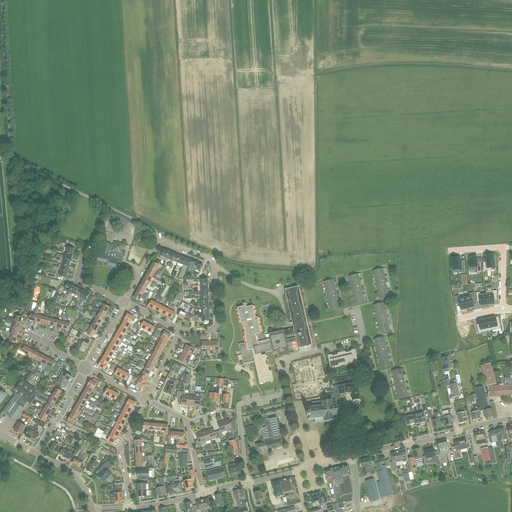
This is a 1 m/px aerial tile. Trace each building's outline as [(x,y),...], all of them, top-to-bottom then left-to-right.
[(82,203),(81,205),(87,209),(98,214),(101,209),(99,209),(100,208),(97,206),(96,207),(92,205),(89,207),(84,205),(84,204),(82,203)] [(84,213),(82,216),(87,219),(89,216),(95,219),(98,214),(87,209),(84,213)] [(116,214),(112,219),(113,220),(121,226),(124,223),(126,224),(127,223),(116,214)] [(80,219),(75,226),(86,233),(86,232),(87,233),(90,229),(89,229),(90,228),(84,225),(86,222),(80,219)] [(113,220),(110,224),(117,230),(121,226),(113,220)] [(110,224),(106,228),(114,234),(117,230),(110,224)] [(74,225),(68,233),(75,237),(76,234),(82,238),(83,237),(84,238),(86,234),(85,234),(86,233),(75,226),(74,225)] [(106,228),(102,232),(110,238),(114,234),(106,228)] [(102,232),(98,238),(103,242),(102,244),(107,244),(111,239),(110,238),(102,232)] [(67,247),(65,253),(72,255),(74,249),(71,248),(71,246),(68,245),(67,247)] [(135,247),(131,251),(138,258),(142,254),(135,247)] [(161,256),(166,258),(169,251),(163,249),(163,250),(160,249),(157,257),(160,258),(161,256)] [(131,251),(127,255),(134,262),(138,258),(131,251)] [(166,258),(172,260),(174,254),(169,251),(166,258)] [(172,260),(178,263),(180,256),(174,254),(172,260)] [(127,255),(123,259),(130,266),(134,262),(127,255)] [(486,262),(483,263),(483,270),(491,270),(491,268),(495,267),(494,256),(491,256),(491,255),(486,256),(486,262)] [(180,256),(178,263),(183,265),(186,258),(180,256)] [(99,262),(110,264),(109,267),(116,268),(117,260),(100,257),(99,262)] [(472,258),(469,258),(470,270),(476,270),(477,272),(481,272),(480,263),(477,263),(476,259),(476,257),(472,257),(472,258)] [(182,268),(181,271),(183,272),(186,266),(189,267),(191,260),(186,258),(183,265),(182,268)] [(460,258),(452,258),(453,270),(460,270),(460,272),(465,272),(464,262),(460,263),(460,261),(460,258)] [(123,259),(118,263),(125,270),(130,266),(123,259)] [(197,263),(191,260),(189,267),(194,269),(197,263)] [(150,268),(156,271),(159,265),(154,262),(150,268)] [(203,265),(197,263),(194,269),(200,272),(203,265)] [(153,277),(156,271),(150,268),(147,274),(153,277)] [(375,278),(384,276),(383,269),(373,271),(375,278)] [(143,280),(149,283),(153,277),(147,274),(143,280)] [(350,283),(359,281),(358,274),(349,276),(350,283)] [(375,278),(376,285),(386,283),(384,276),(375,278)] [(146,289),(149,283),(143,280),(140,286),(146,289)] [(324,282),(326,289),(335,287),(333,280),(324,282)] [(350,283),(352,290),(361,288),(359,281),(350,283)] [(64,299),(66,300),(73,286),(68,283),(64,290),(68,291),(63,299),(64,299)] [(386,283),(376,285),(378,292),(387,289),(386,283)] [(72,294),(75,295),(79,289),(73,286),(66,300),(65,302),(64,305),(66,306),(72,294)] [(137,292),(143,295),(146,289),(140,286),(137,292)] [(244,306),(237,308),(241,323),(243,323),(246,334),(244,335),(246,342),(239,344),(243,360),(243,364),(255,361),(260,384),(264,383),(263,381),(269,380),(270,381),(274,381),(271,371),(269,371),(268,364),(266,365),(265,359),(267,358),(266,355),(262,355),(261,353),(267,352),(267,351),(273,350),(273,351),(277,350),(278,353),(279,352),(280,355),(290,353),(288,348),(292,347),(292,343),(297,342),(298,348),(312,345),(299,287),(285,290),(294,328),(269,333),(271,339),(266,340),(265,335),(261,333),(258,317),(256,317),(253,306),(247,307),(246,303),(243,304),(244,306)] [(337,294),(335,287),(326,289),(327,296),(337,294)] [(352,290),(353,297),(363,295),(361,288),(352,290)] [(77,304),(79,301),(81,298),(80,298),(84,291),(79,289),(75,295),(78,297),(77,298),(75,303),(77,304)] [(387,289),(378,292),(380,298),(389,296),(387,289)] [(81,298),(79,301),(81,302),(82,302),(84,300),(86,301),(89,294),(84,291),(80,298),(81,298)] [(497,291),(486,292),(487,305),(490,304),(491,305),(494,305),(493,299),(496,298),(497,291)] [(143,295),(137,292),(133,298),(139,301),(143,295)] [(469,296),(464,297),(467,308),(468,308),(469,309),(472,308),(472,307),(473,307),(472,300),(475,300),(474,292),(468,294),(469,296)] [(480,292),(476,292),(477,300),(480,300),(481,306),(484,306),(484,305),(487,305),(486,292),(486,293),(480,293),(480,292)] [(327,296),(329,303),(338,301),(337,294),(327,296)] [(364,302),(363,295),(353,297),(355,304),(364,302)] [(459,296),(454,297),(456,304),(459,303),(461,310),(462,310),(462,311),(466,310),(465,309),(467,308),(464,297),(460,298),(459,296)] [(100,310),(106,314),(110,308),(104,304),(98,301),(97,303),(102,307),(100,310)] [(148,307),(154,310),(157,304),(151,301),(148,307)] [(340,307),(338,301),(329,303),(330,310),(340,307)] [(375,312),(385,310),(383,303),(374,305),(375,312)] [(163,307),(157,304),(154,310),(160,313),(163,307)] [(42,323),(43,317),(39,316),(41,308),(39,307),(38,309),(35,322),(42,323)] [(169,310),(163,307),(160,313),(166,316),(169,310)] [(29,320),(35,322),(38,309),(36,308),(34,315),(30,314),(29,320)] [(106,314),(100,310),(98,314),(97,316),(103,320),(106,314)] [(175,313),(169,310),(166,316),(172,319),(175,313)] [(385,310),(375,312),(377,319),(386,317),(385,310)] [(181,311),(178,317),(184,320),(187,314),(181,311)] [(45,317),(43,317),(42,323),(49,325),(52,313),(49,312),(48,315),(46,314),(45,317)] [(95,315),(91,313),(91,314),(89,312),(88,314),(94,318),(96,319),(94,322),(99,326),(103,320),(97,316),(95,315)] [(135,319),(135,318),(137,314),(134,312),(132,316),(128,314),(124,320),(125,320),(138,328),(139,326),(140,326),(141,323),(140,322),(138,324),(134,322),(135,319)] [(54,313),(52,313),(49,325),(55,327),(57,319),(56,318),(55,320),(54,319),(54,317),(53,317),(54,313)] [(187,314),(184,320),(189,323),(191,320),(192,321),(195,321),(195,320),(195,315),(193,315),(192,317),(187,314)] [(209,321),(209,315),(198,316),(195,316),(195,320),(199,320),(199,318),(202,318),(202,322),(203,322),(203,323),(204,324),(208,324),(209,323),(209,321)] [(62,328),(65,316),(63,316),(61,321),(58,320),(58,319),(57,319),(55,327),(56,327),(56,328),(59,329),(59,328),(62,328)] [(388,323),(386,317),(377,319),(379,326),(388,323)] [(495,317),(489,318),(492,330),(501,328),(499,319),(495,320),(495,317)] [(7,320),(6,320),(5,323),(14,325),(13,329),(19,331),(21,323),(7,320)] [(129,330),(131,326),(137,330),(138,328),(125,320),(121,326),(129,330)] [(477,324),(476,324),(478,333),(486,331),(484,320),(479,321),(479,324),(477,324)] [(99,326),(94,322),(91,326),(84,322),(83,325),(84,326),(88,328),(90,329),(90,328),(96,332),(99,326)] [(146,331),(149,325),(143,322),(140,327),(144,329),(140,335),(138,334),(137,335),(142,338),(145,332),(146,331)] [(390,330),(388,323),(379,326),(380,333),(390,330)] [(155,327),(149,325),(146,331),(149,332),(152,333),(155,327)] [(132,336),(127,333),(129,330),(121,326),(118,332),(130,339),(132,336)] [(90,328),(90,329),(87,334),(93,338),(96,332),(90,328)] [(19,331),(13,329),(12,333),(4,331),(3,334),(5,334),(17,337),(19,331)] [(161,338),(162,338),(159,336),(155,334),(156,332),(155,331),(152,336),(159,339),(157,342),(159,343),(158,344),(164,347),(167,341),(161,338)] [(133,340),(130,339),(118,332),(115,337),(121,341),(121,340),(122,341),(124,338),(132,342),(133,340)] [(161,338),(167,341),(171,336),(163,332),(161,335),(163,336),(162,338),(161,338)] [(16,344),(17,337),(5,334),(4,337),(8,338),(8,339),(10,339),(9,342),(16,344)] [(121,341),(115,337),(111,343),(119,347),(119,348),(124,351),(124,350),(126,351),(127,352),(128,350),(129,351),(131,347),(129,345),(127,349),(125,348),(120,345),(122,342),(120,341),(121,341)] [(376,346),(385,344),(383,337),(374,339),(376,346)] [(79,340),(76,348),(84,352),(89,341),(86,340),(85,343),(79,340)] [(117,351),(119,348),(119,347),(111,343),(108,349),(114,352),(117,354),(121,356),(123,357),(124,354),(122,353),(117,351)] [(186,345),(183,350),(192,354),(195,349),(194,349),(195,346),(191,343),(190,346),(186,345)] [(161,353),(164,347),(158,344),(158,345),(156,344),(154,347),(156,348),(155,350),(161,353)] [(385,344),(376,346),(377,353),(387,351),(385,344)] [(28,355),(31,349),(24,346),(23,349),(20,347),(18,350),(24,353),(28,355)] [(35,350),(32,349),(32,350),(31,349),(28,355),(32,357),(30,361),(29,363),(31,364),(33,360),(34,359),(34,358),(37,353),(34,351),(35,350)] [(105,355),(111,358),(113,358),(115,355),(113,354),(114,352),(108,349),(105,355)] [(350,351),(352,363),(353,363),(354,366),(361,364),(360,360),(358,361),(355,349),(350,351)] [(161,353),(155,350),(154,353),(152,352),(151,354),(152,355),(158,359),(161,353)] [(181,355),(189,360),(192,354),(183,350),(181,355)] [(352,363),(350,351),(344,352),(347,365),(352,363)] [(388,358),(387,351),(377,353),(379,360),(388,358)] [(342,366),(347,365),(344,352),(339,353),(342,366)] [(37,360),(40,362),(43,356),(37,353),(34,358),(34,359),(37,360)] [(342,366),(339,353),(333,354),(336,367),(342,366)] [(336,367),(333,354),(328,355),(330,367),(328,367),(329,371),(336,370),(335,367),(336,367)] [(111,358),(105,355),(102,361),(107,364),(108,362),(110,363),(112,359),(111,359),(111,358)] [(150,361),(149,362),(155,365),(158,359),(152,355),(151,358),(150,357),(148,360),(150,361)] [(189,360),(181,355),(178,360),(187,365),(189,366),(190,363),(188,362),(189,360)] [(43,356),(40,362),(41,362),(40,365),(42,367),(41,369),(43,370),(49,359),(43,356)] [(371,356),(364,359),(367,367),(374,365),(371,356)] [(451,363),(449,356),(441,358),(443,370),(452,368),(454,367),(453,363),(451,363)] [(390,365),(388,358),(379,360),(381,367),(390,365)] [(49,359),(43,370),(44,370),(46,372),(49,366),(52,368),(55,362),(49,359)] [(107,364),(102,361),(101,360),(98,366),(106,370),(108,367),(113,370),(113,371),(115,372),(116,369),(110,365),(107,364)] [(115,374),(121,377),(124,371),(124,370),(126,366),(127,366),(127,364),(120,361),(120,362),(124,365),(121,370),(118,368),(115,374)] [(147,365),(146,368),(152,371),(155,365),(149,362),(147,361),(146,364),(147,365)] [(429,363),(431,373),(438,372),(436,362),(429,363)] [(172,370),(176,373),(181,366),(176,363),(172,370)] [(485,394),(486,398),(489,397),(511,395),(511,384),(493,386),(493,384),(496,383),(491,363),(479,366),(479,368),(482,368),(486,386),(489,385),(489,386),(488,386),(488,394),(485,394)] [(140,372),(149,377),(152,371),(146,368),(143,366),(139,364),(138,366),(143,369),(142,372),(140,371),(140,372)] [(61,377),(68,382),(71,376),(64,372),(64,371),(62,369),(58,376),(60,377),(61,377)] [(392,371),(394,378),(403,376),(402,369),(392,371)] [(130,374),(124,371),(121,377),(127,380),(130,374)] [(23,379),(28,382),(33,375),(28,372),(23,379)] [(146,383),(149,377),(140,372),(139,373),(141,373),(139,377),(134,374),(133,376),(137,378),(140,380),(146,383)] [(140,380),(137,378),(133,376),(130,375),(129,378),(137,382),(135,384),(143,389),(146,383),(140,380)] [(394,378),(396,385),(405,383),(403,376),(394,378)] [(65,387),(68,382),(61,377),(60,377),(59,380),(56,379),(55,381),(53,384),(60,388),(62,385),(65,387)] [(88,386),(102,394),(104,392),(101,391),(100,390),(97,388),(98,385),(99,385),(100,382),(94,379),(93,381),(91,380),(87,386),(88,386)] [(170,384),(168,383),(164,392),(171,395),(177,381),(172,379),(170,384)] [(32,396),(33,395),(35,392),(36,390),(22,380),(14,392),(15,394),(3,412),(15,420),(27,402),(31,405),(32,403),(34,400),(31,398),(32,396)] [(307,412),(306,412),(306,413),(307,413),(307,415),(307,416),(309,416),(310,418),(309,419),(310,419),(315,418),(315,419),(315,422),(315,423),(316,424),(316,423),(320,422),(320,423),(321,423),(321,422),(323,422),(324,421),(324,422),(325,422),(325,421),(334,420),(335,421),(336,420),(334,419),(334,418),(335,418),(338,418),(338,417),(338,415),(338,416),(339,415),(338,414),(338,413),(341,412),(341,413),(341,412),(342,410),(343,411),(343,410),(342,410),(342,407),(343,407),(341,407),(340,406),(340,405),(339,405),(339,406),(337,406),(336,404),(337,403),(336,399),(340,394),(352,393),(353,404),(358,403),(357,400),(360,399),(358,383),(351,384),(351,382),(348,383),(348,384),(334,387),(334,390),(327,391),(328,395),(326,396),(320,396),(321,401),(322,400),(321,401),(322,402),(318,402),(318,401),(317,402),(313,403),(313,402),(313,403),(312,403),(312,404),(313,404),(313,406),(313,407),(309,408),(308,407),(307,407),(308,408),(309,411),(307,412)] [(396,385),(397,392),(406,389),(405,383),(396,385)] [(452,389),(450,390),(452,397),(460,396),(457,385),(457,383),(451,385),(452,389)] [(84,392),(90,395),(91,395),(92,395),(94,392),(95,393),(99,395),(101,397),(102,394),(88,386),(84,392)] [(486,398),(485,394),(483,386),(475,388),(481,411),(483,411),(485,419),(493,417),(493,416),(497,416),(494,402),(490,403),(491,408),(486,410),(485,405),(487,404),(486,398)] [(58,398),(52,394),(50,398),(45,395),(41,393),(43,390),(38,387),(36,390),(35,392),(55,404),(58,398)] [(209,399),(211,399),(211,401),(217,402),(218,398),(219,398),(219,394),(220,388),(213,387),(212,393),(210,393),(209,399)] [(52,394),(58,398),(62,392),(56,388),(52,394)] [(110,397),(113,391),(107,388),(104,394),(110,397)] [(195,391),(194,396),(195,396),(194,406),(200,406),(200,400),(203,401),(204,390),(195,389),(195,391)] [(406,389),(397,392),(399,399),(408,396),(406,389)] [(119,394),(113,391),(110,397),(116,400),(119,394)] [(180,391),(179,398),(182,398),(181,404),(188,405),(189,395),(185,395),(185,393),(185,392),(184,392),(180,391)] [(35,392),(33,395),(35,396),(47,403),(46,406),(51,410),(55,404),(35,392)] [(90,395),(84,392),(81,398),(95,406),(96,403),(90,400),(91,397),(90,396),(90,395)] [(477,404),(478,403),(476,394),(470,396),(472,405),(474,412),(471,413),(473,420),(480,418),(477,404)] [(78,403),(85,407),(87,404),(94,408),(95,406),(81,398),(78,403)] [(126,405),(133,408),(133,409),(136,403),(128,399),(126,402),(128,403),(126,405)] [(74,409),(81,412),(82,413),(84,410),(89,413),(89,412),(92,414),(93,412),(85,407),(78,403),(74,409)] [(133,408),(126,405),(125,407),(124,407),(122,410),(123,411),(129,414),(133,408)] [(39,406),(37,410),(40,412),(42,413),(48,416),(51,410),(46,406),(44,409),(39,406)] [(74,409),(71,415),(77,418),(78,416),(80,417),(82,414),(80,413),(81,412),(74,409)] [(448,416),(443,417),(445,427),(453,425),(450,410),(447,410),(448,416)] [(129,414),(123,411),(123,412),(121,411),(120,414),(114,411),(113,414),(118,417),(119,416),(126,420),(129,414)] [(465,411),(457,413),(459,423),(467,421),(465,411)] [(435,419),(432,420),(434,429),(441,428),(439,419),(440,418),(438,412),(434,413),(435,419)] [(42,413),(39,418),(45,422),(48,416),(42,413)] [(413,415),(415,424),(416,424),(416,426),(420,425),(419,423),(426,422),(424,413),(413,416),(413,415)] [(263,415),(266,427),(262,428),(261,424),(245,428),(246,435),(249,434),(258,432),(258,431),(262,430),(263,433),(262,433),(263,437),(262,438),(261,440),(262,443),(256,445),(258,454),(263,453),(262,451),(273,448),(274,449),(277,448),(283,446),(278,425),(276,417),(268,419),(267,414),(263,415)] [(77,418),(71,415),(68,420),(75,425),(77,422),(76,421),(77,418)] [(415,424),(413,415),(405,417),(407,425),(415,423),(415,424)] [(119,416),(118,417),(117,420),(112,417),(110,419),(114,421),(117,423),(123,426),(126,420),(119,416)] [(229,419),(223,421),(227,431),(232,429),(233,432),(237,430),(236,428),(235,420),(230,422),(229,419)] [(37,427),(30,439),(35,442),(39,435),(36,433),(38,431),(38,430),(39,428),(40,426),(44,428),(46,424),(40,421),(37,426),(37,427)] [(217,431),(220,438),(224,436),(222,432),(227,431),(223,421),(218,423),(220,430),(217,431)] [(25,426),(19,423),(14,431),(21,434),(25,426)] [(114,429),(120,432),(123,426),(117,423),(116,425),(114,424),(114,425),(113,427),(114,428),(114,429)] [(25,436),(30,439),(37,427),(37,426),(35,425),(32,431),(29,429),(25,436)] [(216,439),(220,438),(217,431),(215,432),(213,428),(207,430),(211,440),(216,438),(216,439)] [(498,438),(498,441),(499,445),(503,444),(502,440),(507,439),(506,434),(505,435),(504,428),(496,430),(498,438)] [(117,438),(104,431),(102,430),(100,429),(98,434),(102,436),(103,434),(108,436),(106,440),(114,444),(117,438)] [(105,429),(104,431),(117,438),(120,432),(114,429),(112,429),(111,432),(105,429)] [(205,442),(211,440),(207,430),(202,432),(205,442)] [(491,443),(495,442),(496,446),(499,445),(498,441),(498,438),(496,430),(490,432),(489,432),(491,441),(491,443)] [(476,445),(486,443),(484,431),(474,433),(476,445)] [(202,443),(205,442),(202,432),(196,434),(198,440),(195,441),(198,448),(201,446),(203,446),(202,443)] [(178,433),(177,445),(179,446),(180,439),(184,440),(184,439),(185,439),(185,437),(184,436),(184,433),(178,433)] [(58,441),(56,439),(53,443),(54,443),(50,450),(56,453),(60,447),(60,446),(62,442),(58,441)] [(82,439),(81,441),(78,446),(80,446),(78,450),(82,452),(87,441),(83,439),(82,439)] [(236,440),(229,441),(232,455),(239,454),(236,440)] [(455,446),(452,447),(454,457),(455,459),(462,457),(461,455),(460,450),(467,448),(465,440),(454,443),(455,446)] [(450,453),(447,441),(437,444),(442,461),(447,460),(446,457),(448,457),(448,454),(450,453)] [(63,456),(63,457),(68,460),(73,451),(74,449),(69,446),(66,451),(63,449),(59,454),(63,456)] [(177,448),(166,446),(165,452),(176,454),(177,448)] [(490,458),(489,453),(488,447),(480,449),(483,461),(490,460),(490,458)] [(422,462),(422,460),(419,448),(418,449),(417,448),(414,448),(414,450),(413,450),(415,459),(416,463),(422,462)] [(398,451),(401,465),(403,464),(403,462),(406,461),(408,461),(407,459),(405,449),(398,451)] [(435,464),(441,463),(439,457),(436,458),(434,449),(425,451),(426,458),(433,456),(435,464)] [(401,465),(398,451),(395,451),(396,453),(391,454),(393,462),(395,461),(395,462),(397,466),(401,465)] [(80,467),(82,468),(83,465),(82,464),(83,462),(84,458),(86,456),(81,453),(79,456),(80,456),(78,459),(75,458),(72,463),(80,467)] [(87,470),(92,473),(96,466),(97,467),(99,463),(95,461),(97,458),(94,457),(92,460),(92,459),(90,463),(91,463),(87,470)] [(371,457),(359,460),(363,476),(375,473),(371,457)] [(408,473),(416,471),(413,457),(407,459),(408,461),(406,461),(408,470),(408,473)] [(148,459),(136,459),(136,466),(143,466),(143,467),(145,467),(145,463),(146,463),(147,462),(153,462),(153,459),(151,459),(148,459)] [(206,469),(214,467),(212,460),(204,461),(206,469)] [(108,471),(111,468),(113,466),(107,461),(100,468),(103,471),(98,476),(104,482),(111,475),(108,471)] [(230,465),(229,466),(231,478),(241,476),(238,463),(230,464),(230,465)] [(324,470),(324,471),(327,484),(328,488),(329,488),(331,496),(335,495),(337,504),(338,508),(338,509),(344,507),(343,502),(344,502),(351,501),(350,496),(351,496),(351,494),(352,493),(353,493),(353,491),(351,480),(347,465),(336,468),(324,470)] [(385,465),(377,467),(377,468),(375,469),(376,472),(377,472),(380,482),(377,482),(381,497),(393,494),(385,465)] [(223,468),(207,472),(209,481),(213,480),(213,479),(221,477),(221,476),(225,475),(223,468)] [(141,480),(149,480),(149,471),(137,471),(137,472),(136,473),(136,475),(137,476),(137,477),(143,477),(143,480),(141,480)] [(295,477),(290,478),(279,481),(279,482),(273,483),(275,496),(282,495),(282,494),(288,493),(288,495),(285,496),(288,506),(301,503),(295,477)] [(160,487),(157,488),(159,496),(166,495),(164,487),(165,486),(163,478),(160,478),(160,481),(159,481),(160,487)] [(173,481),(174,483),(171,483),(170,481),(167,482),(170,494),(182,491),(179,479),(173,481)] [(149,480),(141,480),(141,484),(137,484),(137,490),(146,490),(146,484),(147,483),(147,480),(149,480)] [(190,480),(187,481),(184,481),(186,490),(186,489),(186,490),(189,490),(189,489),(194,488),(192,480),(190,480)] [(375,480),(366,482),(371,503),(380,501),(375,480)] [(114,493),(110,493),(111,501),(122,501),(122,491),(122,486),(114,486),(114,493)] [(366,487),(361,488),(364,503),(370,502),(366,487)] [(243,490),(242,490),(242,489),(234,491),(236,500),(237,500),(239,509),(235,509),(234,507),(228,508),(228,511),(227,511),(247,511),(245,502),(244,503),(243,502),(242,502),(241,498),(244,497),(243,493),(244,493),(243,490)] [(256,501),(257,505),(260,504),(259,500),(266,498),(265,492),(261,493),(261,491),(254,492),(256,501)] [(320,496),(319,493),(310,495),(311,502),(319,500),(320,504),(327,502),(326,502),(326,499),(325,495),(320,496)] [(225,505),(223,498),(222,498),(221,494),(215,495),(217,504),(220,503),(220,507),(225,506),(225,505)] [(395,497),(395,506),(405,505),(404,497),(395,497)] [(201,509),(210,507),(210,505),(210,504),(209,503),(208,498),(195,501),(196,505),(193,506),(194,511),(201,511),(202,511),(201,509)] [(192,511),(192,509),(191,502),(184,503),(186,511),(189,510),(189,511),(192,511)]
